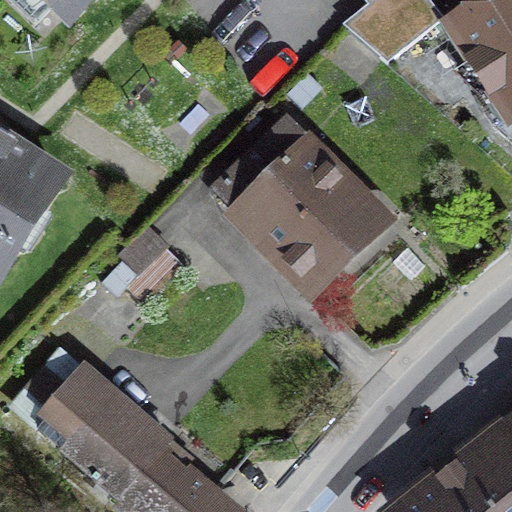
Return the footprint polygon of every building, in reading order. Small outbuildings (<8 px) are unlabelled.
[(49,0),(70,19),(88,0),(49,0)] [(427,0),(364,0),(369,6),(344,26),(388,65),(444,20),(427,0)] [(511,0),(492,0),(451,27),(500,103),(484,113),(493,128),(511,142),(511,0)] [(316,286),(374,229),(304,158),(313,150),(286,123),(211,197),(273,259),(281,251),(316,286)] [(37,218),(60,182),(0,143),(0,275),(15,251),(29,248),(40,232),(37,218)] [(164,247),(126,286),(146,305),(184,266),(164,247)] [(134,511),(228,511),(183,473),(191,464),(89,377),(47,427),(72,449),(67,455),(134,511)] [(511,511),(511,435),(480,461),(431,500),(414,511),(511,511)]
